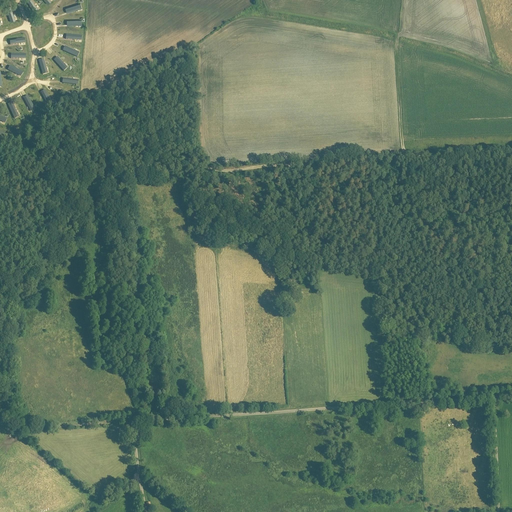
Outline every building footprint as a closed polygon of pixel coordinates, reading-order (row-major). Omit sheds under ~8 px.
[(27,0),(33,10),(38,8),(33,0),(27,0)] [(82,4),(67,8),(68,13),(83,8),(82,4)] [(11,21),(16,19),(10,6),(5,9),(11,21)] [(81,52),(67,45),(64,50),(79,57),(81,52)] [(69,67),(59,56),(55,59),(66,71),(69,67)] [(45,58),(40,59),(44,74),(49,72),(45,58)] [(25,71),(11,65),(9,69),(23,76),(25,71)] [(54,103),(47,89),(42,91),(49,105),(54,103)] [(36,108),(29,94),(25,97),(32,111),(36,108)] [(20,116),(14,102),(9,104),(15,118),(20,116)] [(0,113),(0,119),(6,123),(9,118),(0,113)]
